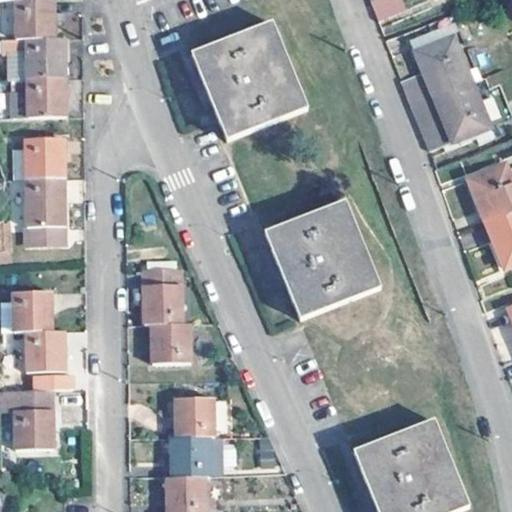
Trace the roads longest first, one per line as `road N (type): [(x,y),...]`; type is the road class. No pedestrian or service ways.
road 1 (residential): [(511,462),(350,0)]
road 2 (residential): [(152,110),(328,511)]
road 3 (residential): [(112,511),(105,182),(110,155),(152,110)]
